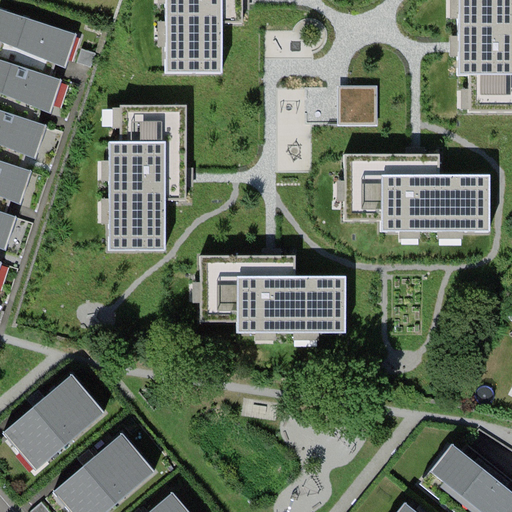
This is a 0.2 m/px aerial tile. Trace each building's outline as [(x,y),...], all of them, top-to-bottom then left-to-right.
[(240,0),(164,0),(164,74),(220,73),(220,24),(240,24),(240,0)] [(511,0),(456,0),(456,46),(456,76),(467,76),(467,113),(511,112),(511,18),(511,0)] [(76,35),(0,10),(0,60),(50,77),(54,64),(65,68),(76,35)] [(0,60),(0,111),(36,123),(40,110),(49,114),(60,81),(50,77),(0,60)] [(335,88),(304,87),(304,124),(374,124),(374,88),(335,88)] [(185,178),(185,106),(119,106),(119,143),(108,143),(108,251),(164,251),(164,201),(185,201),(185,178)] [(0,111),(0,161),(20,169),(25,155),(35,160),(46,126),(36,123),(0,111)] [(415,155),(343,155),(342,220),(379,222),(379,232),(488,233),(488,176),(438,176),(438,155),(415,155)] [(0,161),(0,212),(5,214),(10,201),(20,205),(31,172),(20,169),(0,161)] [(0,212),(0,249),(5,251),(16,218),(5,214),(0,212)] [(272,256),(199,256),(199,322),(236,322),(236,333),(343,333),(343,277),(294,277),(294,256),(272,256)] [(39,401),(2,432),(35,472),(104,414),(71,375),(39,401)] [(91,460),(52,493),(68,511),(108,511),(155,473),(121,434),(91,460)] [(451,446),(420,485),(453,511),(511,511),(511,494),(492,479),(478,468),(451,446)] [(148,511),(187,511),(171,493),(148,511)] [(49,511),(41,502),(29,511),(49,511)]
